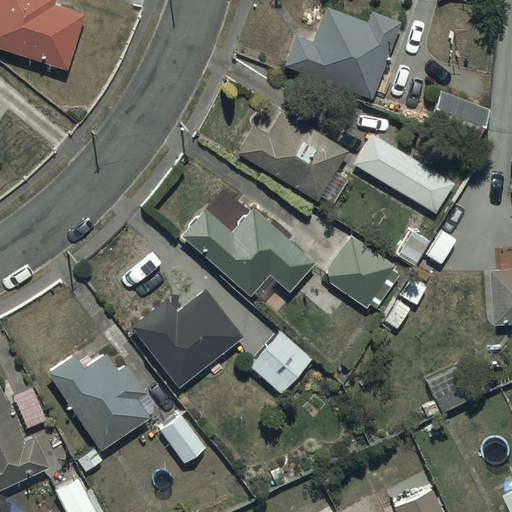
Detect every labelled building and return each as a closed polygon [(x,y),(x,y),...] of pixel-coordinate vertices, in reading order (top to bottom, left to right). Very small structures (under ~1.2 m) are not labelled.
[(0,0),(0,47),(63,68),(81,11),(50,1),(49,0),(0,0)] [(368,97),(371,89),(382,93),(385,83),(375,79),(398,20),(368,8),(363,19),(323,3),(309,39),(293,32),(281,63),(368,97)] [(487,107),(438,88),(425,122),(474,141),(487,107)] [(313,198),(316,193),(330,202),(346,176),(332,168),(344,147),(279,107),(264,132),(250,124),(234,151),(313,198)] [(420,125),(411,140),(438,156),(447,141),(420,125)] [(368,132),(350,162),(433,212),(451,182),(368,132)] [(454,135),(448,151),(473,161),(480,145),(454,135)] [(201,206),(178,232),(247,294),(266,272),(286,289),(312,260),(249,205),(228,229),(201,206)] [(428,240),(411,229),(395,254),(413,265),(428,240)] [(392,262),(348,233),(324,265),(325,280),(364,306),(367,302),(374,306),(398,271),(390,266),(392,262)] [(511,265),(490,267),(493,321),(511,320),(511,265)] [(163,296),(128,324),(177,385),(241,334),(203,286),(174,310),(163,296)] [(246,362),(278,391),(309,357),(278,328),(246,362)] [(144,412),(153,406),(123,361),(113,367),(101,350),(79,364),(71,352),(44,369),(97,448),(146,415),(144,412)] [(454,363),(423,379),(439,411),(470,395),(454,363)] [(43,417),(29,385),(10,393),(24,426),(43,417)] [(0,391),(0,485),(45,465),(31,432),(21,437),(0,391)] [(178,411),(156,427),(181,461),(203,446),(178,411)] [(74,475),(51,488),(63,511),(97,511),(101,510),(88,486),(82,489),(74,475)] [(440,511),(428,487),(391,505),(394,511),(440,511)] [(511,511),(511,487),(502,492),(511,511)]
